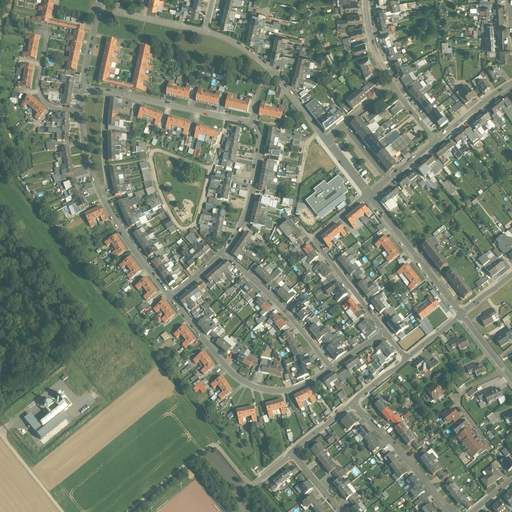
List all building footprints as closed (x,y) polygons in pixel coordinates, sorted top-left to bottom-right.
[(162,0),(149,0),(148,8),(157,10),(158,3),(163,4),(164,0),(162,0)] [(352,2),(350,2),(350,0),(340,0),(341,5),(346,5),(347,11),(351,11),(351,9),(358,9),(357,1),(352,2)] [(233,2),(226,1),(225,7),(235,10),(236,8),(232,7),(233,3),(233,2)] [(54,4),(45,2),(44,8),(39,7),(38,12),(43,13),(52,15),(54,4)] [(201,4),(194,3),(193,7),(189,6),(189,9),(199,11),(201,4)] [(502,6),(494,6),(494,14),(503,14),(502,6)] [(235,10),(225,7),(223,14),(230,16),(231,11),(235,12),(235,10)] [(485,7),(480,7),(481,15),(489,15),(488,7),(485,7)] [(199,11),(189,9),(188,11),(192,12),(191,16),(198,18),(199,11)] [(384,10),(376,11),(378,20),(385,19),(384,10)] [(52,15),(43,13),(42,19),(37,18),(36,23),(49,26),(50,25),(50,22),(52,15)] [(230,16),(223,14),(222,20),(229,22),(232,23),(233,20),(229,20),(230,16)] [(503,14),(494,14),(495,22),(503,22),(503,14)] [(262,20),(259,19),(259,18),(255,17),(252,16),(251,23),(261,25),(264,26),(265,23),(265,24),(266,23),(265,23),(265,20),(262,20)] [(385,19),(378,20),(380,29),(387,28),(385,19)] [(229,22),(222,20),(220,27),(227,29),(229,22)] [(261,25),(251,23),(249,29),(256,31),(257,27),(261,28),(261,25)] [(497,28),(498,33),(493,33),(492,25),(487,26),(488,31),(488,37),(493,36),(498,36),(507,35),(506,27),(502,28),(502,26),(500,26),(500,28),(497,28)] [(85,29),(76,27),(75,31),(74,38),(83,40),(85,29)] [(361,28),(350,31),(352,37),(363,35),(361,28)] [(256,31),(249,29),(248,36),(259,38),(259,36),(255,35),(256,31)] [(389,35),(382,37),(385,46),(392,44),(389,35)] [(493,36),(488,37),(485,37),(486,46),(494,46),(507,45),(507,35),(498,36),(493,36)] [(40,38),(27,36),(26,40),(31,41),(29,47),(38,49),(40,38)] [(259,38),(248,36),(246,42),(253,44),(254,40),(258,41),(259,38)] [(74,38),(69,37),(69,41),(73,42),(72,49),(81,51),(83,40),(74,38)] [(282,38),(275,37),(274,43),(285,46),(285,43),(282,42),(282,38)] [(342,39),(346,49),(352,46),(348,37),(342,39)] [(117,42),(108,40),(106,50),(115,52),(119,53),(120,49),(116,48),(117,42)] [(443,52),(451,52),(451,47),(447,47),(447,42),(442,43),(443,52)] [(285,46),(274,43),(272,50),(279,52),(280,47),(284,48),(285,46)] [(365,43),(354,46),(356,52),(367,50),(365,43)] [(392,44),(385,46),(388,55),(395,52),(392,44)] [(38,49),(29,47),(28,54),(23,53),(22,58),(35,60),(38,49)] [(150,49),(141,47),(139,58),(148,60),(153,61),(153,57),(149,56),(150,49)] [(72,49),(67,48),(66,52),(71,53),(69,59),(78,61),(81,51),(72,49)] [(115,52),(106,50),(103,61),(112,63),(117,64),(118,60),(113,59),(115,52)] [(279,52),(272,50),(271,57),(282,59),(282,56),(279,55),(279,52)] [(388,55),(389,59),(399,55),(400,54),(399,51),(395,52),(388,55)] [(509,51),(500,51),(500,60),(504,60),(505,61),(510,61),(509,56),(509,51)] [(389,59),(391,64),(398,60),(397,59),(400,57),(399,55),(389,59)] [(310,59),(299,56),(296,68),(307,70),(308,68),(310,59)] [(282,59),(271,57),(270,63),(277,65),(278,60),(281,61),(282,59)] [(69,59),(65,58),(64,63),(68,64),(67,70),(76,72),(78,61),(69,59)] [(148,60),(139,58),(137,69),(146,71),(150,72),(151,67),(147,66),(148,60)] [(369,60),(359,64),(366,80),(366,81),(376,76),(375,76),(372,70),(373,69),(372,69),(371,67),(372,67),(371,67),(368,60),(369,60)] [(403,68),(398,60),(391,64),(396,72),(403,68)] [(112,63),(103,61),(101,72),(110,74),(114,75),(115,71),(111,70),(112,63)] [(34,67),(21,65),(20,69),(25,70),(24,77),(32,78),(34,67)] [(403,68),(407,76),(409,76),(412,74),(408,65),(403,68)] [(407,76),(403,68),(396,72),(398,76),(397,76),(398,79),(400,78),(401,80),(407,76)] [(496,71),(494,68),(487,73),(493,81),(500,77),(496,71)] [(146,71),(137,69),(134,79),(143,81),(148,82),(149,78),(144,77),(146,71)] [(110,74),(101,72),(98,83),(107,85),(108,85),(108,81),(110,74)] [(302,76),(295,75),(293,81),(304,84),(305,81),(301,80),(302,76)] [(407,76),(401,80),(405,87),(413,82),(409,76),(407,76)] [(32,78),(24,77),(23,84),(18,83),(18,87),(31,89),(32,78)] [(143,81),(134,79),(133,86),(132,90),(145,93),(146,89),(142,88),(143,81)] [(375,79),(368,85),(372,89),(379,83),(375,79)] [(304,84),(293,81),(292,88),(299,89),(300,85),(303,86),(304,84)] [(173,83),(169,82),(166,95),(177,98),(179,89),(172,88),(173,83)] [(416,82),(406,89),(409,93),(415,89),(418,93),(424,89),(420,84),(418,85),(416,82)] [(490,89),(484,82),(478,86),(481,90),(480,91),(482,94),(483,93),(484,94),(490,89)] [(73,87),(63,85),(62,88),(64,88),(63,89),(61,89),(61,92),(65,92),(72,93),(73,87)] [(368,85),(361,91),(364,95),(372,89),(368,85)] [(425,94),(431,89),(429,85),(418,93),(422,98),(426,95),(425,94)] [(186,91),(179,89),(177,98),(188,100),(191,87),(187,86),(186,91)] [(470,92),(466,87),(459,93),(463,97),(470,92)] [(203,90),(199,89),(196,102),(207,104),(208,96),(202,94),(203,90)] [(418,93),(415,89),(409,93),(413,98),(418,93)] [(361,91),(347,102),(346,102),(353,111),(353,110),(367,99),(364,95),(361,91),(360,91),(361,91)] [(470,92),(463,97),(468,103),(475,98),(470,92)] [(209,96),(208,96),(207,104),(217,107),(220,94),(216,93),(215,97),(209,96)] [(422,98),(418,93),(413,98),(417,102),(418,102),(422,98)] [(463,97),(459,93),(456,95),(465,106),(468,103),(463,97)] [(232,96),(228,95),(225,108),(236,111),(238,102),(231,101),(232,96)] [(38,103),(30,96),(21,106),(24,109),(27,105),(32,110),(38,103)] [(64,102),(63,106),(70,107),(71,100),(61,98),(60,101),(64,102)] [(427,102),(423,98),(422,98),(418,102),(421,106),(427,102)] [(504,98),(497,104),(502,110),(505,107),(508,110),(510,109),(511,107),(504,98)] [(245,104),(238,102),(236,111),(247,113),(250,100),(246,99),(245,104)] [(321,107),(315,100),(306,107),(312,115),(321,107)] [(427,102),(421,106),(425,111),(430,107),(427,102)] [(47,111),(38,103),(32,110),(38,115),(35,118),(38,121),(47,111)] [(266,104),(262,103),(259,116),(270,118),(272,110),(265,108),(266,104)] [(463,107),(459,103),(451,109),(455,114),(463,107)] [(497,104),(490,110),(494,115),(494,116),(495,115),(502,110),(497,104)] [(396,116),(401,112),(397,106),(392,110),(396,116)] [(153,111),(142,107),(137,119),(141,121),(143,116),(149,119),(153,111)] [(279,111),(272,110),(270,118),(281,121),(284,107),(280,107),(279,111)] [(325,113),(321,107),(312,115),(326,133),(336,126),(325,113)] [(432,109),(430,107),(425,111),(429,116),(430,115),(434,112),(432,109)] [(502,110),(511,122),(511,120),(511,111),(510,109),(508,110),(505,107),(502,110)] [(343,119),(336,110),(332,114),(329,110),(325,113),(336,126),(343,119)] [(163,115),(153,111),(149,119),(156,121),(154,126),(158,127),(163,115)] [(434,112),(430,115),(433,120),(439,115),(435,111),(434,112)] [(485,113),(478,119),(483,125),(490,119),(485,113)] [(443,120),(439,115),(433,120),(437,125),(443,120)] [(492,117),(501,129),(505,126),(495,115),(494,116),(494,115),(492,117)] [(180,121),(170,117),(166,130),(170,131),(171,127),(178,129),(180,121)] [(365,127),(358,119),(350,125),(357,134),(365,127)] [(444,119),(443,120),(437,125),(440,129),(447,122),(444,119)] [(478,119),(471,125),(475,130),(476,130),(480,127),(483,125),(478,119)] [(191,124),(180,121),(178,129),(184,131),(183,135),(187,137),(191,124)] [(365,127),(357,134),(364,142),(376,132),(369,124),(365,127)] [(198,126),(194,139),(198,140),(199,135),(206,137),(208,129),(198,126)] [(464,139),(471,134),(472,134),(467,128),(460,134),(464,139)] [(219,132),(208,129),(206,137),(213,139),(211,144),(215,145),(219,132)] [(274,130),(270,129),(268,136),(279,138),(280,136),(276,135),(276,130),(274,130)] [(280,131),(276,130),(276,135),(280,136),(279,138),(284,139),(284,135),(279,134),(280,131)] [(474,132),(480,140),(483,138),(476,130),(475,130),(474,132)] [(376,132),(364,142),(370,150),(378,143),(374,137),(375,136),(378,139),(380,137),(379,136),(376,132)] [(385,143),(389,147),(400,138),(397,134),(385,143)] [(460,134),(453,139),(457,145),(462,142),(464,144),(466,142),(464,139),(460,134)] [(471,134),(464,139),(466,142),(469,140),(474,146),(478,143),(473,135),(471,134)] [(405,135),(389,147),(396,156),(404,148),(411,143),(405,135)] [(239,137),(232,136),(231,140),(228,139),(227,142),(238,144),(239,137)] [(55,142),(47,143),(47,151),(56,150),(55,142)] [(238,144),(227,142),(227,144),(230,145),(230,149),(237,150),(238,144)] [(274,144),(267,143),(266,149),(277,151),(277,148),(273,148),(274,144)] [(385,151),(378,143),(370,150),(376,158),(385,151)] [(449,143),(441,148),(446,154),(453,149),(453,148),(449,143)] [(461,154),(467,149),(465,146),(458,151),(459,151),(461,154)] [(396,156),(389,147),(385,151),(376,158),(383,166),(391,159),(396,156)] [(462,156),(455,147),(453,148),(453,149),(456,154),(454,155),(458,160),(462,156)] [(69,148),(62,150),(63,154),(59,155),(59,157),(70,155),(69,148)] [(409,153),(404,148),(399,152),(404,157),(409,153)] [(446,154),(441,148),(434,154),(439,160),(446,154)] [(277,151),(266,149),(265,156),(270,157),(271,157),(272,157),(271,157),(279,158),(279,159),(280,155),(280,153),(277,153),(277,152),(277,151)] [(446,154),(439,160),(444,166),(449,162),(446,160),(449,158),(446,154)] [(235,157),(225,155),(224,157),(228,158),(227,162),(228,162),(231,163),(234,164),(235,157)] [(430,158),(423,163),(428,169),(434,163),(430,158)] [(397,166),(391,159),(383,166),(389,173),(397,166)] [(71,161),(64,163),(65,167),(61,168),(62,170),(73,168),(71,161)] [(434,163),(428,169),(434,176),(443,169),(437,161),(434,163)] [(423,163),(416,169),(421,174),(424,172),(428,169),(423,163)] [(267,164),(264,164),(262,171),(273,172),(274,170),(270,169),(270,165),(267,164)] [(73,168),(62,170),(62,172),(66,171),(67,176),(74,175),(73,168)] [(116,168),(109,170),(111,177),(122,174),(121,172),(117,173),(116,168)] [(143,177),(150,175),(148,168),(141,170),(143,177)] [(432,174),(428,169),(424,172),(428,178),(432,174)] [(412,172),(405,177),(409,183),(416,177),(412,172)] [(488,172),(483,174),(487,181),(491,179),(488,172)] [(122,174),(111,177),(112,183),(119,181),(119,177),(122,177),(122,174)] [(232,175),(225,174),(224,178),(221,178),(220,180),(231,182),(232,175)] [(317,217),(320,220),(346,199),(344,196),(348,193),(342,184),(343,183),(339,176),(327,185),(324,182),(313,191),(316,194),(306,201),(312,209),(311,210),(317,217)] [(268,178),(261,177),(260,183),(271,185),(271,183),(267,182),(268,178)] [(405,177),(398,183),(402,189),(409,183),(405,177)] [(450,179),(442,185),(448,194),(452,191),(454,193),(457,190),(458,191),(459,190),(450,179)] [(75,180),(69,183),(70,185),(71,187),(67,189),(68,191),(78,187),(75,180)] [(231,182),(220,180),(220,182),(223,183),(223,187),(230,189),(231,182)] [(63,181),(57,183),(59,189),(65,187),(63,181)] [(119,181),(112,183),(114,190),(125,187),(124,185),(120,186),(119,181)] [(271,185),(260,183),(259,190),(265,191),(266,187),(270,188),(271,185)] [(78,187),(68,191),(69,193),(72,192),(74,196),(81,193),(78,187)] [(125,187),(114,190),(115,196),(122,195),(121,190),(125,189),(125,187)] [(146,190),(145,190),(148,197),(155,193),(153,188),(146,190)] [(395,188),(388,194),(393,200),(400,194),(395,188)] [(81,193),(74,196),(76,200),(72,201),(73,203),(83,199),(81,193)] [(158,199),(155,193),(148,197),(151,203),(158,199)] [(229,195),(218,193),(217,195),(221,196),(220,201),(227,202),(229,195)] [(393,200),(388,194),(384,197),(383,196),(382,197),(382,198),(380,200),(385,206),(388,204),(393,200),(392,200),(393,200)] [(141,201),(139,198),(139,197),(129,202),(131,205),(141,201)] [(264,200),(257,198),(255,205),(266,208),(266,207),(266,205),(263,204),(264,200)] [(83,199),(73,203),(74,206),(72,206),(76,215),(79,214),(77,210),(80,209),(79,208),(83,206),(86,205),(83,199)] [(161,205),(158,199),(149,204),(152,210),(161,205)] [(266,205),(266,207),(270,208),(271,202),(264,200),(263,204),(266,205)] [(393,200),(388,204),(392,209),(397,205),(393,200)] [(124,201),(118,204),(121,210),(131,205),(130,203),(126,205),(124,201)] [(140,204),(139,202),(131,205),(132,207),(128,209),(130,213),(137,210),(135,206),(140,204)] [(131,205),(121,210),(124,216),(130,213),(128,209),(132,207),(131,205)] [(266,208),(255,205),(253,211),(260,213),(262,209),(265,210),(266,208)] [(371,215),(363,205),(354,212),(359,219),(365,214),(368,218),(371,215)] [(101,208),(93,211),(96,219),(100,217),(103,222),(107,220),(101,208)] [(137,217),(143,214),(140,208),(130,213),(132,217),(135,215),(137,217)] [(93,211),(84,215),(90,228),(94,226),(92,221),(96,219),(93,211)] [(260,213),(253,211),(252,218),(263,220),(263,218),(259,217),(260,213)] [(225,213),(218,212),(217,216),(214,216),(213,218),(224,220),(225,213)] [(359,219),(354,212),(345,219),(354,229),(357,227),(354,223),(359,219)] [(130,213),(124,216),(127,222),(137,217),(135,215),(132,217),(130,213)] [(139,220),(145,217),(143,214),(137,217),(138,220),(134,221),(136,225),(139,223),(138,220),(139,220)] [(137,217),(127,222),(129,228),(136,225),(134,221),(138,220),(137,217)] [(224,220),(213,218),(213,220),(217,221),(216,225),(223,227),(224,220)] [(263,220),(252,218),(250,224),(264,228),(266,221),(263,220)] [(169,219),(163,223),(167,230),(168,230),(173,226),(174,226),(169,219)] [(273,223),(266,221),(264,228),(266,228),(266,229),(271,231),(273,223)] [(289,221),(280,228),(284,233),(293,226),(289,221)] [(338,225),(330,232),(335,239),(341,234),(343,238),(347,235),(338,225)] [(343,230),(347,235),(353,230),(349,225),(343,230)] [(173,226),(168,230),(171,235),(176,231),(173,226)] [(293,226),(284,233),(286,236),(290,233),(292,236),(298,232),(293,226)] [(136,234),(133,235),(137,241),(146,235),(145,233),(142,235),(139,231),(136,234)] [(222,233),(211,231),(211,234),(214,234),(213,238),(220,240),(222,233)] [(298,232),(292,236),(296,242),(297,242),(300,239),(302,237),(298,232)] [(335,239),(330,232),(321,239),(329,249),(333,247),(330,243),(335,239)] [(193,235),(191,233),(191,234),(188,236),(193,241),(195,243),(197,242),(197,241),(193,235)] [(254,238),(247,233),(243,239),(252,245),(255,239),(254,238)] [(146,235),(137,241),(141,247),(147,243),(144,239),(148,237),(146,235)] [(117,236),(104,243),(107,247),(112,244),(114,248),(121,244),(117,236)] [(392,246),(385,237),(375,246),(377,249),(381,246),(385,252),(392,246)] [(252,245),(243,239),(239,244),(245,248),(247,245),(250,247),(252,245)] [(429,242),(421,248),(430,260),(438,254),(429,242)] [(497,242),(492,245),(497,252),(501,257),(504,255),(499,250),(500,249),(499,247),(500,246),(497,242)] [(149,246),(147,243),(141,247),(145,252),(154,246),(152,244),(149,246)] [(504,243),(500,246),(499,247),(500,249),(499,250),(504,255),(506,258),(508,256),(511,260),(511,252),(511,251),(508,248),(504,243)] [(121,244),(114,248),(116,252),(111,255),(114,259),(126,251),(121,244)] [(245,248),(239,244),(235,250),(244,256),(245,254),(242,252),(245,248)] [(206,245),(202,248),(200,245),(198,246),(205,255),(210,250),(206,245)] [(501,257),(497,252),(492,245),(492,246),(496,250),(493,252),(499,259),(501,257)] [(154,246),(145,252),(148,258),(154,254),(152,250),(155,248),(154,246)] [(205,255),(198,246),(196,248),(199,251),(195,254),(200,259),(205,255)] [(304,250),(303,251),(308,256),(314,252),(309,246),(307,248),(304,250)] [(399,255),(392,246),(385,252),(390,257),(386,260),(389,263),(399,255)] [(163,248),(158,251),(154,254),(156,257),(161,254),(164,252),(165,251),(163,248)] [(345,253),(349,259),(351,258),(356,253),(352,248),(345,253)] [(244,256),(235,250),(231,255),(237,259),(240,256),(243,258),(244,256)] [(246,253),(243,257),(248,261),(250,259),(258,265),(260,262),(255,258),(256,256),(249,250),(247,253),(246,253)] [(314,252),(308,256),(310,259),(307,262),(309,265),(318,258),(314,252)] [(195,254),(192,257),(190,254),(188,255),(195,264),(200,259),(195,254)] [(447,266),(438,254),(430,260),(440,272),(447,266)] [(195,264),(188,255),(186,257),(189,260),(185,263),(190,268),(195,264)] [(489,261),(485,256),(478,262),(483,268),(484,267),(485,269),(488,267),(486,265),(490,262),(489,261)] [(496,259),(494,256),(489,261),(490,262),(493,266),(498,273),(504,268),(499,261),(497,259),(496,259)] [(185,258),(180,262),(182,265),(185,263),(189,260),(186,257),(185,258)] [(131,258),(119,266),(122,270),(126,267),(129,270),(136,265),(131,258)] [(346,261),(341,265),(346,271),(352,266),(350,264),(353,261),(351,258),(349,259),(346,261)] [(161,264),(159,260),(153,264),(157,270),(166,263),(165,261),(165,262),(161,264)] [(226,262),(220,266),(228,274),(230,273),(227,270),(230,267),(226,262)] [(166,263),(157,270),(161,275),(167,271),(164,268),(167,265),(166,263)] [(322,263),(313,270),(315,273),(319,270),(321,273),(327,269),(322,263)] [(136,265),(129,270),(132,274),(127,277),(130,281),(141,272),(136,265)] [(407,265),(397,274),(399,277),(403,274),(407,280),(414,274),(407,265)] [(228,274),(220,266),(216,270),(220,276),(223,273),(226,276),(228,274)] [(352,266),(346,271),(350,276),(356,272),(355,271),(352,266)] [(498,273),(493,266),(487,271),(492,278),(498,273)] [(267,268),(259,276),(264,281),(269,276),(266,273),(269,270),(267,268)] [(331,275),(327,269),(321,273),(326,279),(329,277),(331,275)] [(220,276),(216,270),(211,275),(218,283),(220,281),(217,279),(220,276)] [(471,293),(453,270),(445,275),(464,299),(471,293)] [(167,271),(161,275),(165,281),(174,274),(172,272),(169,275),(167,271)] [(174,274),(165,281),(169,286),(175,282),(172,278),(175,276),(174,274)] [(414,274),(407,280),(412,285),(408,288),(410,291),(421,283),(414,274)] [(218,283),(211,275),(205,280),(210,285),(213,282),(216,285),(218,283)] [(274,281),(269,276),(264,281),(269,286),(271,284),(274,282),(274,281)] [(146,279),(135,288),(138,291),(142,288),(145,291),(152,285),(146,279)] [(248,285),(243,280),(235,288),(234,288),(236,289),(236,290),(237,290),(240,287),(243,290),(248,285)] [(368,287),(363,281),(363,282),(360,284),(358,286),(362,292),(368,287)] [(343,289),(338,283),(336,285),(333,287),(332,288),(335,291),(337,293),(343,289)] [(200,284),(195,289),(201,297),(203,295),(201,292),(204,290),(200,284)] [(368,287),(362,292),(367,297),(371,294),(373,297),(379,292),(377,289),(373,284),(368,287)] [(152,285),(145,291),(148,295),(144,298),(146,301),(157,292),(152,285)] [(248,285),(243,290),(247,295),(248,295),(250,293),(253,290),(248,285)] [(328,289),(324,291),(328,296),(335,291),(332,288),(333,287),(332,286),(328,289)] [(201,297),(195,289),(189,293),(194,298),(197,295),(199,298),(201,297)] [(279,292),(277,294),(282,299),(287,294),(282,289),(279,292)] [(343,289),(337,293),(339,296),(336,299),(338,302),(347,295),(343,289)] [(194,298),(189,293),(184,297),(191,305),(193,304),(190,301),(194,298)] [(287,294),(282,299),(287,304),(295,296),(293,293),(290,297),(287,294)] [(400,298),(404,304),(408,301),(404,295),(400,298)] [(306,300),(303,296),(295,303),(297,306),(304,301),(306,300)] [(371,303),(375,309),(381,304),(379,301),(382,298),(380,296),(375,300),(371,303)] [(430,303),(425,307),(430,314),(439,307),(431,296),(427,299),(430,303)] [(191,305),(184,297),(179,301),(183,306),(186,304),(189,307),(191,305)] [(256,304),(261,309),(266,305),(261,299),(259,301),(256,304)] [(351,300),(342,307),(344,310),(348,307),(350,311),(356,306),(351,300)] [(170,308),(164,301),(153,310),(156,314),(160,310),(163,314),(170,308)] [(297,306),(292,311),(292,312),(294,314),(295,313),(298,316),(303,312),(306,309),(303,306),(306,304),(304,301),(297,306)] [(327,302),(323,305),(328,313),(332,310),(327,302)] [(145,310),(146,312),(152,308),(148,303),(146,305),(144,303),(137,307),(141,313),(145,310)] [(214,315),(209,309),(211,308),(207,303),(201,308),(210,318),(214,315)] [(381,304),(375,309),(380,314),(385,310),(386,310),(381,304)] [(266,305),(261,309),(263,312),(260,315),(262,318),(271,310),(266,305)] [(350,311),(346,314),(352,321),(356,318),(362,313),(356,306),(350,311)] [(425,307),(419,312),(416,308),(413,310),(421,321),(430,314),(425,307)] [(170,308),(163,314),(166,317),(162,320),(165,324),(176,315),(170,308)] [(493,309),(486,313),(487,317),(490,316),(491,318),(496,315),(493,309)] [(303,312),(298,316),(302,322),(305,320),(307,317),(308,317),(303,312)] [(362,313),(356,318),(352,321),(354,323),(361,318),(364,316),(362,313)] [(499,320),(496,315),(491,318),(494,323),(499,320)] [(271,320),(268,324),(270,326),(273,323),(276,326),(281,322),(276,316),(271,320)] [(487,317),(481,320),(485,328),(494,323),(491,318),(490,316),(487,317)] [(206,318),(198,325),(202,330),(208,326),(206,323),(208,320),(206,318)] [(361,318),(354,323),(357,326),(358,327),(361,325),(365,322),(361,318)] [(390,322),(387,324),(392,330),(398,325),(393,319),(393,320),(390,322)] [(365,322),(361,325),(366,331),(372,326),(367,320),(365,322)] [(281,322),(276,326),(281,332),(286,327),(281,322)] [(312,328),(310,330),(314,336),(314,335),(314,336),(320,331),(315,325),(315,326),(312,328)] [(398,325),(392,330),(396,335),(406,328),(403,325),(400,328),(398,325)] [(212,331),(208,326),(202,330),(207,336),(210,334),(212,332),(212,331)] [(281,332),(276,326),(272,329),(280,338),(284,336),(281,332)] [(291,331),(287,326),(286,327),(281,332),(284,336),(291,331)] [(372,326),(366,331),(368,334),(365,336),(367,339),(376,332),(372,326)] [(185,327),(174,336),(177,339),(181,336),(184,339),(190,333),(185,327)] [(320,331),(314,336),(314,335),(314,336),(317,339),(316,340),(318,342),(322,339),(327,334),(326,333),(327,332),(323,328),(320,331)] [(508,329),(500,333),(502,337),(505,335),(506,338),(511,335),(511,334),(510,333),(508,329)] [(280,338),(279,339),(281,343),(287,341),(293,338),(294,337),(291,331),(284,336),(280,338)] [(164,341),(170,338),(167,332),(161,335),(164,341)] [(190,333),(184,339),(186,342),(182,346),(185,349),(196,340),(190,333)] [(327,334),(322,339),(325,343),(332,337),(329,333),(327,334)] [(334,339),(327,345),(329,347),(332,345),(336,350),(344,344),(336,334),(332,337),(334,339)] [(506,338),(505,335),(502,337),(496,340),(501,348),(509,342),(506,338)] [(293,338),(287,341),(290,347),(296,344),(293,338)] [(226,344),(220,339),(218,342),(216,345),(221,349),(226,344)] [(457,339),(450,343),(453,349),(458,346),(457,344),(459,343),(457,339)] [(459,343),(457,344),(458,346),(460,351),(469,347),(465,339),(459,343)] [(385,343),(375,350),(378,353),(381,350),(384,353),(389,349),(385,343)] [(232,349),(226,344),(221,349),(227,354),(229,351),(231,349),(232,349)] [(296,344),(290,347),(294,356),(301,353),(302,352),(300,347),(298,348),(296,344)] [(248,350),(241,345),(239,347),(236,352),(241,356),(241,355),(244,357),(248,350)] [(329,347),(326,349),(331,355),(336,350),(332,345),(329,347)] [(389,349),(384,353),(386,356),(382,359),(384,362),(394,354),(389,349)] [(339,353),(336,350),(331,355),(336,361),(345,353),(342,350),(339,353)] [(204,353),(193,361),(196,365),(200,361),(203,365),(210,360),(204,353)] [(244,357),(241,355),(241,356),(239,358),(237,361),(243,365),(247,359),(244,357)] [(295,359),(294,359),(295,363),(297,362),(297,364),(304,362),(304,361),(302,356),(295,359)] [(363,367),(356,358),(350,362),(354,368),(357,366),(360,369),(363,367)] [(247,359),(243,365),(250,369),(251,366),(253,363),(247,359)] [(215,367),(210,360),(203,365),(205,369),(201,372),(204,375),(215,367)] [(426,362),(424,360),(422,362),(421,360),(414,366),(417,370),(420,368),(423,372),(427,368),(430,372),(434,369),(430,364),(428,361),(426,362)] [(435,360),(430,364),(434,369),(439,364),(435,360)] [(304,362),(297,364),(300,371),(306,369),(305,366),(304,362)] [(350,362),(344,366),(346,369),(348,372),(354,368),(350,362)] [(274,368),(270,367),(269,375),(276,376),(277,369),(278,365),(275,364),(274,368)] [(474,365),(466,368),(469,374),(474,372),(473,370),(476,369),(474,365)] [(270,367),(263,366),(262,370),(262,373),(269,375),(270,367)] [(476,369),(473,370),(474,372),(477,377),(486,373),(482,366),(476,369)] [(301,375),(296,376),(297,379),(309,376),(306,369),(300,371),(301,375)] [(334,373),(328,377),(333,383),(339,379),(338,378),(336,376),(334,373)] [(222,377),(211,385),(213,389),(218,386),(220,390),(227,385),(222,377)] [(328,377),(322,381),(329,391),(332,389),(330,385),(333,383),(328,377)] [(459,380),(455,383),(460,389),(464,385),(459,380)] [(227,385),(220,390),(223,393),(218,396),(221,400),(232,392),(227,385)] [(443,396),(435,386),(427,392),(435,402),(443,396)] [(493,388),(483,393),(486,399),(488,404),(503,398),(499,390),(495,392),(493,388)] [(310,389),(302,393),(306,401),(310,399),(312,404),(316,402),(310,389)] [(341,401),(347,396),(343,390),(337,395),(341,401)] [(302,393),(294,397),(300,410),(304,408),(302,403),(306,401),(302,393)] [(483,393),(477,395),(480,402),(486,399),(483,393)] [(283,401),(274,403),(276,411),(281,410),(282,415),(286,414),(283,401)] [(382,401),(378,403),(375,406),(378,409),(377,409),(379,411),(379,410),(382,413),(381,414),(388,409),(382,401)] [(274,403),(265,405),(269,419),(273,418),(272,412),(276,411),(274,403)] [(39,424),(43,428),(67,408),(63,404),(39,424)] [(254,407),(245,409),(247,418),(251,417),(252,422),(257,421),(254,407)] [(245,409),(237,411),(239,425),(244,424),(243,419),(247,418),(245,409)] [(394,417),(388,409),(381,414),(382,414),(384,417),(385,419),(386,418),(388,421),(388,422),(391,419),(394,417)] [(453,410),(448,414),(444,417),(449,423),(452,420),(457,416),(458,416),(453,410)] [(511,414),(511,412),(503,415),(506,421),(511,419),(510,416),(511,415),(511,414)] [(23,419),(37,435),(43,430),(30,414),(23,419)] [(498,422),(492,414),(487,418),(493,426),(498,422)] [(43,430),(37,435),(41,440),(66,420),(62,415),(43,430)] [(351,415),(341,423),(348,431),(358,423),(351,415)] [(264,425),(263,417),(259,418),(260,423),(256,424),(257,429),(259,429),(258,427),(264,425)] [(457,426),(452,430),(456,435),(466,428),(467,427),(463,421),(462,422),(457,426)] [(360,425),(352,431),(355,434),(358,432),(359,431),(362,428),(360,425)] [(402,425),(401,425),(398,428),(396,430),(398,433),(397,433),(399,435),(400,435),(402,437),(408,432),(402,425)] [(362,428),(359,431),(361,434),(360,434),(364,439),(370,434),(366,430),(364,428),(364,427),(362,428)] [(466,428),(459,434),(461,436),(468,430),(466,428)] [(484,448),(471,432),(470,433),(468,431),(469,430),(468,430),(461,436),(458,438),(463,445),(462,445),(469,455),(470,454),(473,458),(477,455),(477,454),(484,448)] [(414,440),(408,432),(402,437),(401,438),(404,441),(403,441),(405,443),(406,443),(408,446),(411,443),(414,441),(414,440)] [(370,434),(364,439),(367,443),(367,444),(369,447),(368,448),(375,442),(376,442),(375,442),(373,440),(374,439),(370,435),(370,434)] [(273,435),(250,453),(259,465),(282,447),(273,435)] [(330,436),(325,439),(330,445),(335,441),(330,436)] [(375,442),(368,448),(372,453),(380,447),(375,442)] [(421,442),(419,444),(415,448),(417,451),(424,445),(421,442)] [(324,452),(319,445),(320,444),(311,451),(317,458),(323,453),(325,451),(324,452)] [(388,456),(384,451),(380,455),(384,460),(385,460),(384,460),(388,456)] [(329,461),(323,453),(317,458),(319,461),(320,463),(321,463),(323,466),(329,461)] [(388,456),(384,460),(385,460),(390,467),(396,462),(392,458),(390,455),(388,456)] [(424,457),(420,460),(421,460),(423,463),(424,465),(425,465),(427,468),(433,463),(427,455),(424,457)] [(511,468),(511,462),(509,459),(502,464),(508,472),(511,468)] [(336,469),(329,461),(323,466),(326,469),(325,469),(327,471),(328,471),(330,473),(329,474),(330,474),(331,472),(336,469)] [(396,462),(390,467),(394,471),(393,472),(396,475),(402,470),(399,467),(400,467),(396,462)] [(496,462),(491,466),(492,467),(496,471),(500,467),(496,462)] [(433,463),(427,468),(429,471),(431,473),(433,475),(433,476),(436,473),(440,471),(439,471),(433,463)] [(294,467),(289,471),(292,475),(297,471),(294,467)] [(492,467),(486,472),(489,475),(481,481),(487,489),(501,478),(496,471),(492,467)] [(288,471),(286,473),(285,473),(281,476),(285,482),(293,476),(292,475),(289,471),(288,470),(288,471)] [(402,470),(396,475),(397,475),(400,480),(406,475),(407,474),(404,470),(402,471),(402,470)] [(410,479),(406,475),(402,478),(406,483),(407,483),(407,482),(410,479)] [(281,476),(277,480),(274,482),(274,483),(278,487),(278,488),(285,482),(281,476)] [(414,481),(412,478),(413,478),(410,479),(407,482),(407,483),(413,489),(418,485),(415,481),(414,481)] [(340,480),(338,481),(334,485),(336,487),(336,488),(337,489),(340,493),(346,487),(343,484),(340,480)] [(274,483),(269,487),(273,491),(278,487),(274,483)] [(305,495),(313,489),(307,483),(299,489),(305,495)] [(453,485),(453,484),(450,487),(446,489),(446,490),(447,489),(449,492),(449,493),(450,494),(451,494),(453,497),(453,498),(459,492),(457,490),(453,485)] [(422,490),(418,485),(413,489),(410,492),(416,499),(418,497),(423,494),(424,493),(424,492),(424,493),(421,490),(422,490)] [(353,495),(346,487),(340,493),(343,495),(342,496),(344,498),(344,497),(347,500),(346,500),(347,500),(352,496),(353,495)] [(466,500),(459,492),(453,498),(456,500),(455,501),(457,502),(460,505),(459,505),(460,505),(463,503),(466,500)] [(427,499),(423,494),(418,497),(420,500),(415,504),(417,506),(422,502),(427,499)] [(306,501),(303,504),(307,509),(311,506),(316,502),(312,497),(306,501)] [(431,504),(427,499),(422,502),(426,507),(429,505),(430,505),(431,504)] [(318,505),(316,502),(311,506),(315,511),(318,511),(322,509),(318,505)] [(500,503),(499,503),(493,508),(495,511),(506,511),(504,509),(500,503)]
